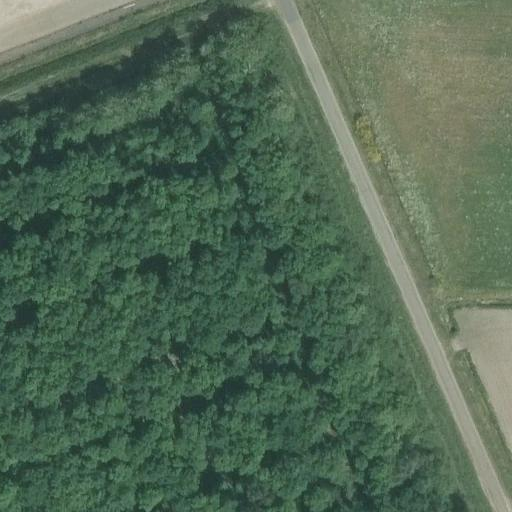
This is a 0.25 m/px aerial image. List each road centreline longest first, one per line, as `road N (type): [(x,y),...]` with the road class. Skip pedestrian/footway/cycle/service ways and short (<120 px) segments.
road 1 (unclassified): [(503,511),(285,0)]
road 2 (track): [(184,0),(0,72)]
